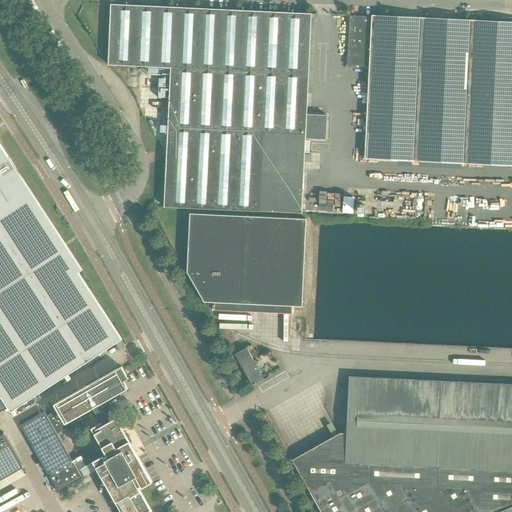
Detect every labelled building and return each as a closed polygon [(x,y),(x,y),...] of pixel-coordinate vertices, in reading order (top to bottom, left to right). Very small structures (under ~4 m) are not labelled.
[(111,5),(108,64),(171,67),(164,207),(301,213),(311,14),(111,5)] [(511,23),(372,17),(350,16),(347,65),(370,66),(365,157),(511,164),(511,23)] [(320,115),(308,114),(306,138),(319,139),(320,115)] [(111,322),(104,312),(91,292),(78,273),(82,270),(69,249),(49,219),(16,169),(9,158),(8,159),(0,146),(0,396),(10,412),(20,405),(36,395),(77,368),(116,343),(122,339),(111,322)] [(204,302),(272,305),(301,307),(306,219),(190,214),(187,272),(204,302)] [(251,385),(252,385),(253,384),(254,385),(256,384),(255,383),(263,379),(264,380),(282,370),(272,352),(267,351),(257,356),(251,345),(234,354),(235,354),(243,370),(252,385),(251,385)] [(232,363),(225,349),(222,351),(228,365),(232,363)] [(151,511),(138,489),(140,487),(141,489),(152,483),(135,453),(115,418),(106,423),(106,424),(96,406),(128,389),(124,381),(128,379),(121,366),(53,405),(56,410),(46,415),(44,411),(20,425),(21,426),(47,473),(48,474),(49,473),(51,476),(50,477),(54,484),(56,483),(58,486),(56,487),(56,488),(58,492),(82,478),(78,471),(93,463),(120,511),(151,511)] [(292,460),(320,511),(478,511),(482,511),(492,511),(511,503),(511,384),(349,377),(347,432),(347,433),(340,433),(292,460)] [(0,434),(0,480),(23,467),(4,432),(0,434)]
